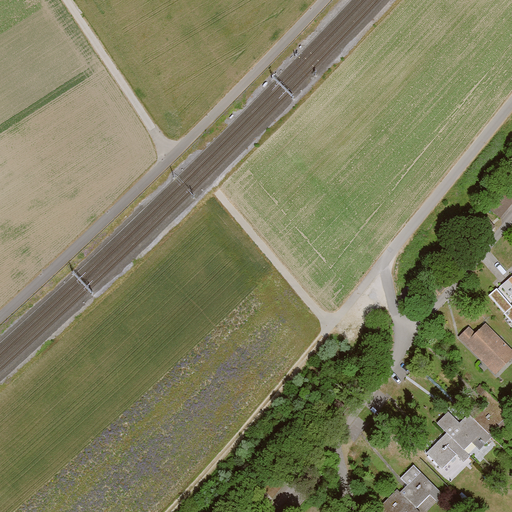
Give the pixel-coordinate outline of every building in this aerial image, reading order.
[(489,206),(500,217),(511,204),(511,194),(505,189),(489,206)] [(511,322),(511,306),(511,307),(497,289),(489,296),(511,322)] [(496,376),(511,359),(511,349),(486,324),(475,334),(469,327),(458,338),(496,376)] [(470,457),(464,451),(478,437),(485,444),(492,438),(489,435),(509,415),(486,391),(481,396),(488,404),(473,419),(468,414),(459,423),(448,412),(436,424),(446,434),(426,454),(442,470),(457,456),(463,463),(470,457)] [(445,497),(414,466),(401,479),(408,486),(400,494),(397,490),(377,510),(378,511),(419,511),(416,509),(430,496),(438,504),(445,497)]
